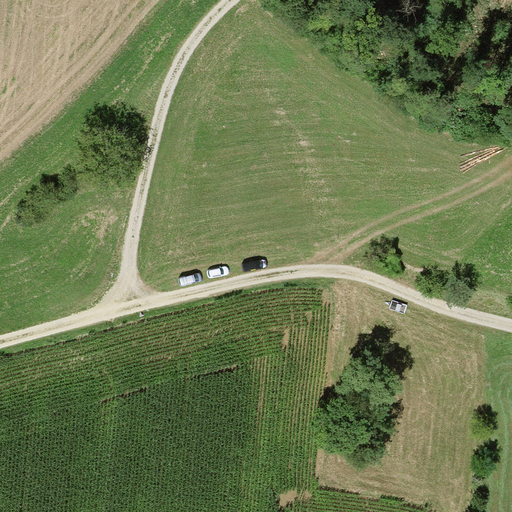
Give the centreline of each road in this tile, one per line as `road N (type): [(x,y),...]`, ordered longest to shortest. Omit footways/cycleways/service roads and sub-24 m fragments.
road 1 (track): [(0,339),(311,269),(358,275),(511,326)]
road 2 (track): [(120,308),(159,100),(193,35),(227,0)]
